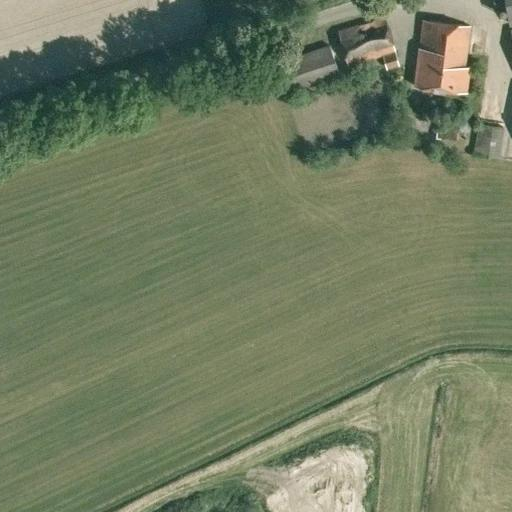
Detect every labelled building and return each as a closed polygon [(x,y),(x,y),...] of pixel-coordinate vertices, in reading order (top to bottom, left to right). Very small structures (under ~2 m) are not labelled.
[(511,24),(511,0),(493,0),(495,8),(499,8),(506,7),(509,25),(511,24)] [(398,65),(386,16),(338,30),(348,66),(383,55),(386,69),(398,65)] [(466,91),(469,67),(464,66),(469,25),(422,19),(414,84),(466,91)] [(275,62),(285,93),(340,75),(329,44),(275,62)] [(436,137),(456,139),(457,122),(438,120),(436,137)] [(498,158),(503,126),(477,122),(473,153),(498,158)]
